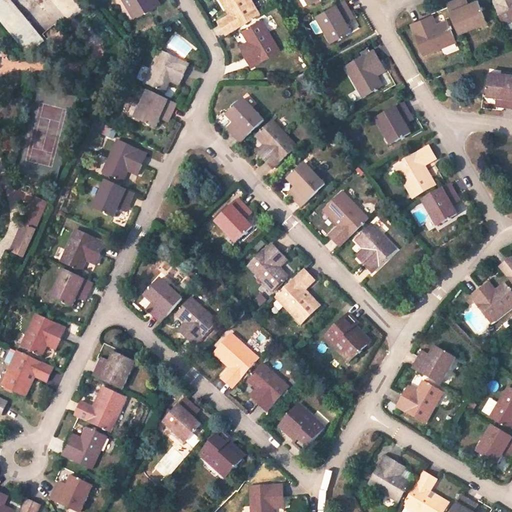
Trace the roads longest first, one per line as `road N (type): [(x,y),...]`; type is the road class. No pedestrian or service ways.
road 1 (residential): [(404,341),(191,122)]
road 2 (residential): [(319,487),(107,302)]
road 3 (residential): [(191,122),(107,302)]
road 4 (residential): [(107,302),(41,444),(25,458)]
road 5 (residential): [(510,501),(363,413)]
road 6 (residential): [(404,341),(462,265),(502,239)]
road 7 (residential): [(191,122),(214,73),(214,54),(182,0)]
road 8 (residential): [(502,239),(437,121)]
road 9 (residential): [(437,121),(376,11)]
